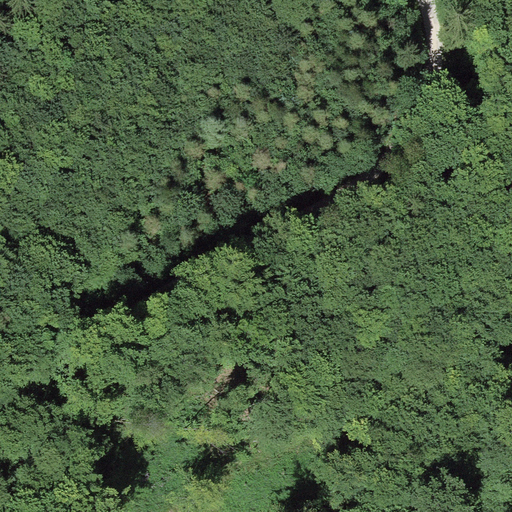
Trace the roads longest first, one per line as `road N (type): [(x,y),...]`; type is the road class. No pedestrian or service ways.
road 1 (track): [(0,425),(61,364),(385,163),(432,97),(435,33),(426,0)]
road 2 (track): [(511,369),(176,511)]
